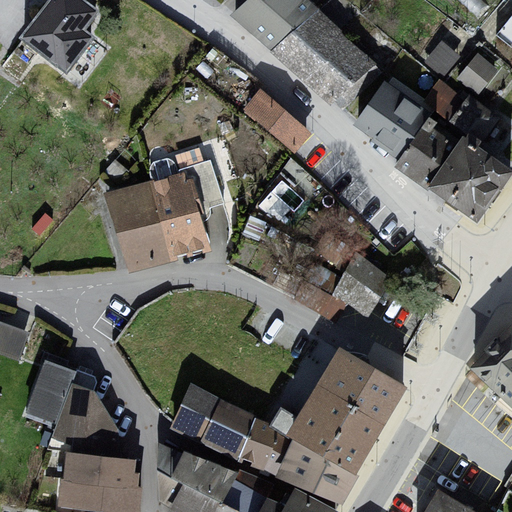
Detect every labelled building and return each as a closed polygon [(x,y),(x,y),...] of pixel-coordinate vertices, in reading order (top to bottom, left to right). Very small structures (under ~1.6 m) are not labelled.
[(83,0),(50,0),(22,38),(67,71),(92,38),(82,31),(97,10),(83,0)] [(298,0),(242,0),(224,16),(336,106),(372,69),(298,0)] [(511,19),(498,36),(511,46),(511,19)] [(425,55),(442,69),(459,49),(441,35),(425,55)] [(452,81),(471,100),(494,73),(473,55),(452,81)] [(426,97),(442,105),(453,83),(437,76),(426,97)] [(375,83),(344,127),(383,160),(418,115),(375,83)] [(310,133),(261,91),(246,110),(296,150),(310,133)] [(445,120),(463,141),(494,122),(462,97),(445,120)] [(463,141),(430,119),(398,166),(477,219),(509,172),(463,141)] [(178,165),(204,159),(200,143),(174,149),(178,165)] [(278,175),(260,203),(287,219),(305,192),(278,175)] [(185,177),(109,194),(131,270),(208,248),(185,177)] [(383,279),(347,253),(324,296),(358,320),(383,279)] [(511,326),(468,375),(511,415),(511,326)] [(401,388),(339,351),(287,436),(294,441),(353,474),(401,388)] [(76,371),(47,362),(28,412),(59,424),(54,436),(69,444),(69,454),(121,460),(117,432),(95,393),(70,385),(76,371)] [(272,426),(185,381),(166,426),(259,466),(272,426)] [(278,473),(339,501),(353,474),(294,441),(278,473)] [(121,460),(69,454),(65,481),(62,480),(60,506),(110,511),(138,511),(140,488),(135,489),(136,461),(121,460)] [(231,479),(169,455),(155,481),(165,489),(154,509),(158,511),(225,511),(210,505),(231,479)] [(469,511),(440,494),(428,511),(469,511)] [(328,511),(294,495),(288,505),(270,496),(261,511),(328,511)]
